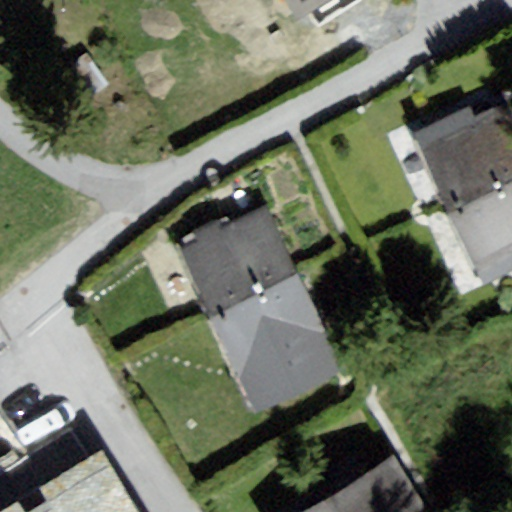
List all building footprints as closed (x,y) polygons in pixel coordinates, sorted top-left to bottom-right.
[(261,0),(284,27),(324,0),(261,0)] [(396,156),(480,274),(511,255),(511,159),(483,113),(396,156)] [(151,257),(242,385),(328,349),(253,225),(151,257)] [(168,511),(128,421),(0,477),(0,511),(168,511)] [(432,511),(405,463),(319,511),(432,511)]
